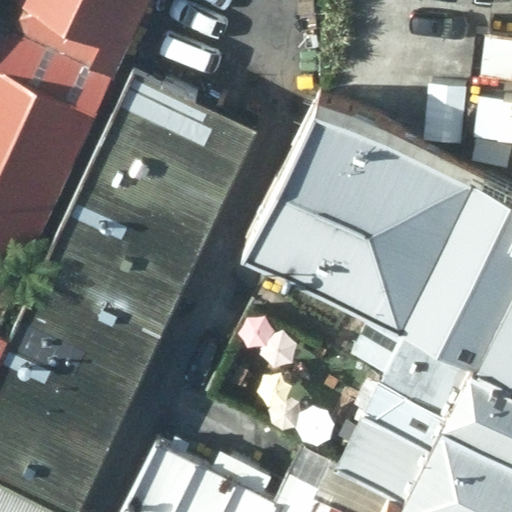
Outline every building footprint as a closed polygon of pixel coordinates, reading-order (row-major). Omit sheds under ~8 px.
[(0,310),(146,0),(9,0),(0,20),(0,353),(11,330),(0,325),(0,310)] [(260,113),(139,56),(0,354),(0,465),(79,503),(260,113)] [(511,193),(511,169),(329,77),(256,222),(447,322),(511,193)] [(511,354),(511,197),(449,322),(511,354)] [(511,433),(511,356),(419,308),(412,321),(377,303),(357,341),(392,358),(386,370),(511,433)] [(448,511),(511,511),(511,435),(386,370),(374,364),(361,390),(373,396),(364,414),(352,408),(344,422),(355,428),(340,456),(448,511)] [(122,511),(227,511),(255,457),(224,442),(219,452),(166,425),(122,511)] [(255,457),(227,511),(323,511),(349,462),(306,441),(288,476),(255,457)] [(444,511),(396,487),(383,510),(340,487),(327,511),(444,511)]
